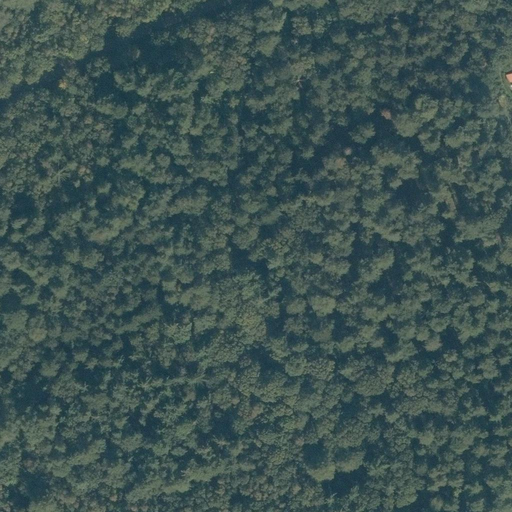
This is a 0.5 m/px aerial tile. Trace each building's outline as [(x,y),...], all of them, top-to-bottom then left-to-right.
[(303,21),(303,6),(287,6),(287,18),(282,18),(282,24),(288,24),(288,21),(303,21)] [(475,10),(467,9),(465,18),(473,19),(475,10)] [(62,20),(54,19),(53,30),(57,30),(57,28),(63,28),(64,25),(62,25),(62,20)] [(404,38),(403,38),(403,48),(408,49),(408,45),(414,45),(414,38),(404,38)] [(311,71),(300,71),(298,89),(309,89),(311,71)] [(228,148),(212,145),(208,163),(218,165),(220,154),(226,156),(228,148)] [(120,163),(115,163),(115,167),(113,167),(113,170),(116,170),(116,173),(119,173),(119,169),(123,169),(123,164),(120,164),(120,163)] [(184,211),(163,209),(162,221),(183,222),(184,211)] [(47,230),(40,222),(35,226),(41,234),(47,230)] [(297,241),(290,242),(291,244),(289,244),(289,252),(294,251),(294,248),(298,248),(297,241)] [(185,357),(179,346),(170,350),(173,356),(170,357),(173,363),(185,357)] [(349,360),(349,354),(344,354),(344,358),(340,358),(340,368),(348,367),(348,360),(349,360)] [(448,393),(446,386),(439,387),(441,395),(448,393)] [(362,390),(353,390),(353,398),(357,398),(356,400),(361,400),(362,390)] [(48,411),(50,411),(55,411),(55,409),(60,410),(61,406),(56,405),(56,399),(48,399),(48,402),(44,401),(43,411),(48,411)] [(340,412),(339,408),(331,410),(333,419),(343,416),(342,412),(340,412)] [(103,450),(99,444),(96,446),(97,447),(93,450),(96,455),(103,450)] [(485,461),(475,461),(475,473),(481,473),(481,470),(485,470),(485,461)] [(222,503),(215,507),(217,511),(220,511),(225,509),(222,503)]
